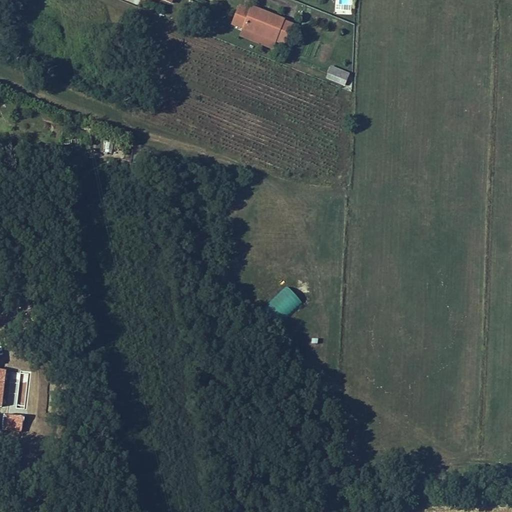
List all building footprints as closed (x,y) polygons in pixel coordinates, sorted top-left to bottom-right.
[(234,10),(228,25),(242,30),(272,43),(279,25),(279,24),(248,12),(246,15),(234,10)] [(288,29),(279,25),(272,43),(280,46),(288,29)] [(272,43),(242,30),(239,37),(269,50),(272,43)] [(328,64),(323,72),(338,78),(341,69),(328,64)] [(278,326),(302,303),(287,287),(262,309),(278,326)]
